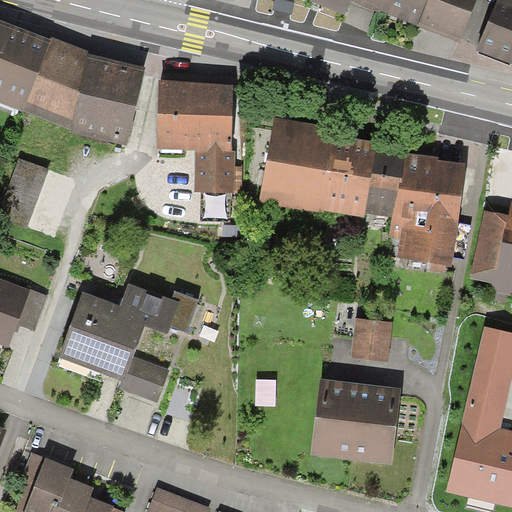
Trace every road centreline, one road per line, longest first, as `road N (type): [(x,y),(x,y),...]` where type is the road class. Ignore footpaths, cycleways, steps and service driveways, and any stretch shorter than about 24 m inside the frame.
road 1 (primary): [(127,19),(511,110)]
road 2 (residential): [(0,396),(230,479),(367,511)]
